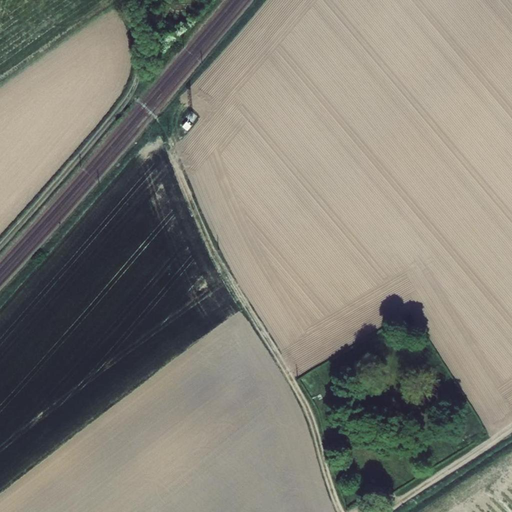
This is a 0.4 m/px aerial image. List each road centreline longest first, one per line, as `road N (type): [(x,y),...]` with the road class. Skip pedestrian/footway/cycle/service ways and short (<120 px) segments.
road 1 (track): [(341,511),(306,407),(211,248),(171,149)]
road 2 (track): [(0,248),(129,95),(140,61),(130,0)]
road 3 (track): [(391,511),(511,431)]
